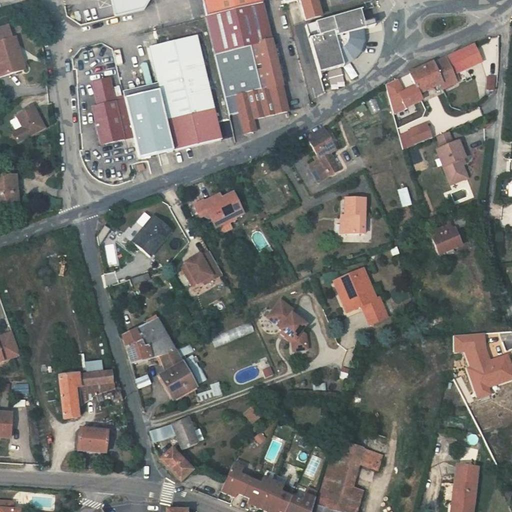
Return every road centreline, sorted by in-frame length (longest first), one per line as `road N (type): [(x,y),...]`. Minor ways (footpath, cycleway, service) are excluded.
road 1 (residential): [(79,213),(277,141),(409,48)]
road 2 (residential): [(511,308),(487,222),(505,25),(498,4)]
road 3 (residential): [(151,489),(79,213)]
road 4 (unclassified): [(45,0),(79,213)]
